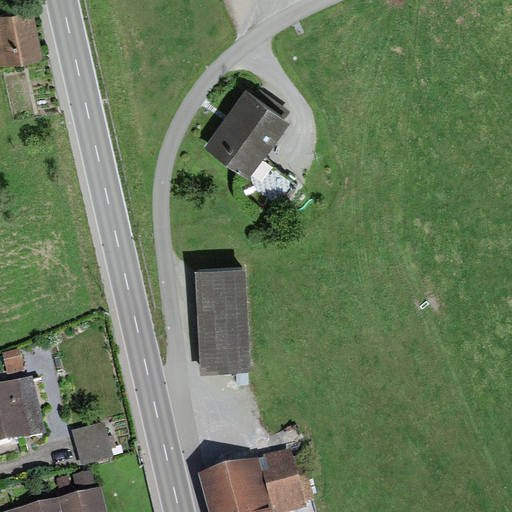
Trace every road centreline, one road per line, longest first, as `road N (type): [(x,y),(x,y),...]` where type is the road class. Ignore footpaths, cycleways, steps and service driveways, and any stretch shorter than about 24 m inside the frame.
road 1 (secondary): [(179,511),(62,0)]
road 2 (unknown): [(0,457),(57,446),(44,348)]
